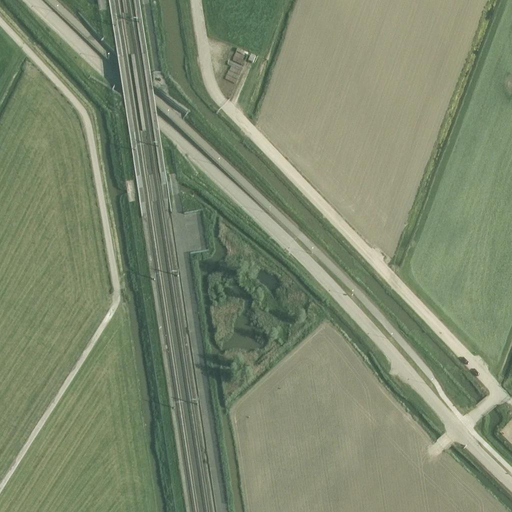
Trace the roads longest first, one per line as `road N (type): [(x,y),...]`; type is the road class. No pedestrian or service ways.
road 1 (secondary): [(511,485),(306,261),(32,0)]
road 2 (track): [(179,511),(132,202)]
road 3 (track): [(128,180),(120,117),(12,0)]
road 4 (track): [(169,164),(287,258),(299,254)]
